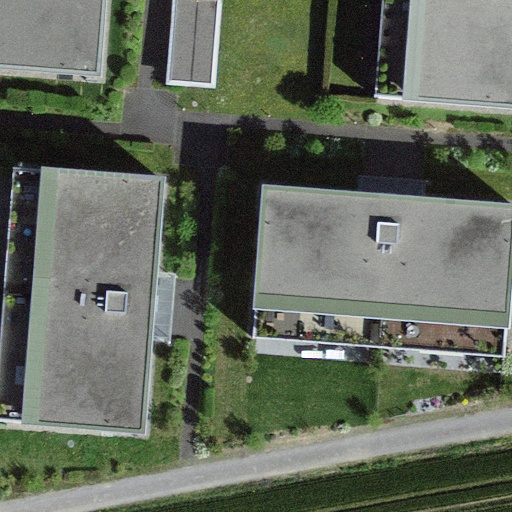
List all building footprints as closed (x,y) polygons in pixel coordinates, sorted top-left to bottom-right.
[(0,0),(0,71),(96,79),(101,0),(0,0)] [(173,0),(167,89),(217,93),(223,0),(173,0)] [(511,0),(379,0),(371,107),(511,117),(511,0)] [(0,301),(0,424),(140,436),(160,184),(10,172),(0,301)] [(503,363),(511,220),(511,209),(262,194),(252,347),(503,363)]
